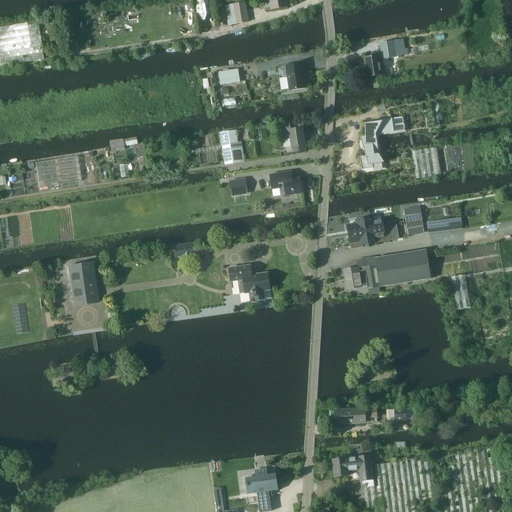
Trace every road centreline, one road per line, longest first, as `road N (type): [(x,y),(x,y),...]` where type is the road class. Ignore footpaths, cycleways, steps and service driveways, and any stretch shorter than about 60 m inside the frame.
road 1 (residential): [(305,511),(331,76),(326,0)]
road 2 (unknown): [(320,261),(455,237)]
